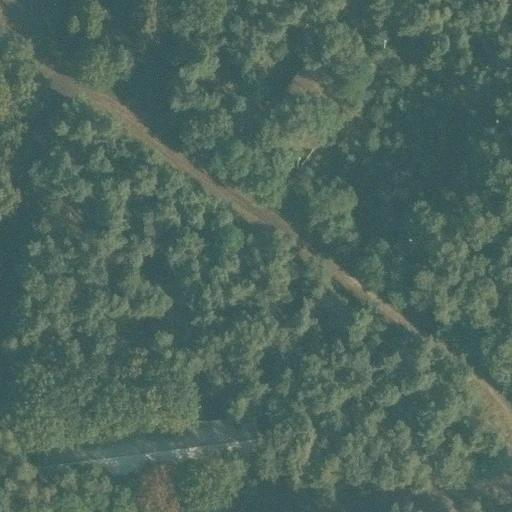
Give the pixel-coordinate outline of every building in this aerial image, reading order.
[(228,41),(239,47),(243,40),(232,34),(228,41)] [(256,53),(264,47),(258,38),(249,44),(256,53)] [(264,47),(256,53),(262,62),(270,56),(264,47)] [(320,94),(330,81),(307,65),(284,97),(306,113),(316,100),(322,105),(326,98),(320,94)] [(261,469),(255,421),(36,448),(42,497),(261,469)]
